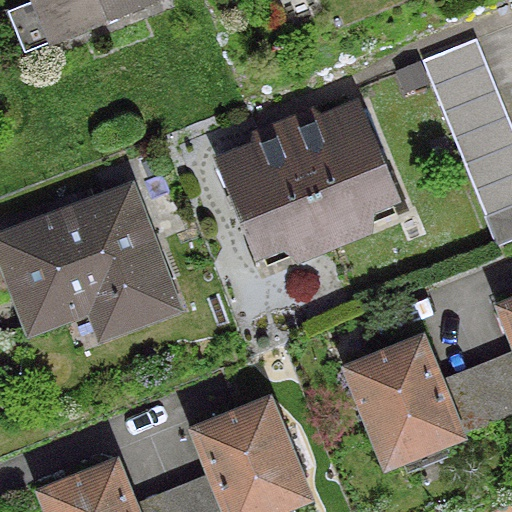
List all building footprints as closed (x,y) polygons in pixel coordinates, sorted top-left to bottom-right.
[(34,0),(51,41),(151,0),(34,0)] [(483,66),(473,41),(419,62),(429,88),(483,66)] [(429,88),(440,114),(493,92),(483,66),(429,88)] [(504,118),(493,92),(440,114),(451,140),(504,118)] [(364,206),(385,198),(352,114),(286,139),(327,243),(361,229),(364,206)] [(511,144),(511,138),(504,118),(451,140),(461,165),(511,144)] [(327,243),(286,139),(220,165),(253,249),(274,241),(293,256),(325,243),(327,243)] [(471,192),(511,175),(511,144),(461,165),(471,192)] [(511,175),(471,192),(482,217),(511,205),(511,175)] [(117,328),(168,308),(125,194),(0,240),(0,255),(17,298),(27,326),(28,329),(106,300),(117,328)] [(511,305),(499,311),(511,340),(511,305)] [(384,465),(454,437),(433,384),(416,343),(395,352),(346,372),(384,465)] [(264,406),(212,426),(193,434),(210,475),(224,511),(268,511),(301,499),(264,406)] [(128,511),(127,508),(110,467),(68,484),(41,496),(47,511),(128,511)]
